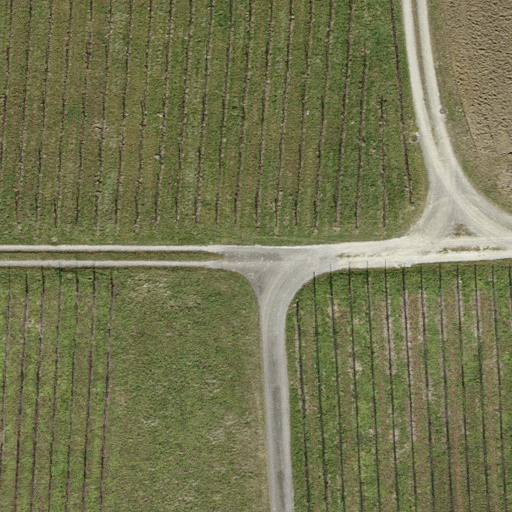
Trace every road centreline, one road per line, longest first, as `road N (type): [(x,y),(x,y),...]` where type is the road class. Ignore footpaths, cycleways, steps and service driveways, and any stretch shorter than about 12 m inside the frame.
road 1 (track): [(511,244),(400,257),(0,254)]
road 2 (track): [(502,245),(441,159),(413,0)]
road 3 (track): [(284,511),(276,258)]
